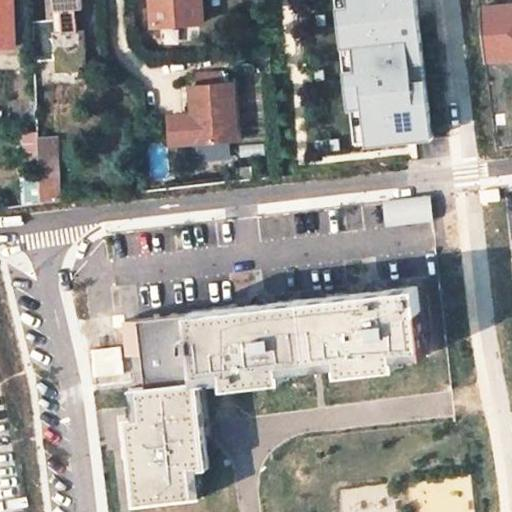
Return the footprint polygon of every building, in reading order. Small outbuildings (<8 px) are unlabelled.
[(0,0),(0,45),(13,45),(11,0),(0,0)] [(82,0),(51,0),(52,19),(32,20),(34,60),(54,59),(55,67),(87,66),(85,30),(75,30),(74,10),(83,10),(82,0)] [(154,0),(156,24),(204,21),(202,0),(154,0)] [(425,136),(414,0),(338,0),(350,142),(425,136)] [(511,4),(481,8),(487,61),(511,58),(511,4)] [(195,84),(198,140),(238,137),(234,81),(195,84)] [(60,135),(39,136),(40,201),(63,197),(60,135)] [(387,225),(437,222),(435,197),(386,200),(387,225)] [(304,300),(140,319),(144,354),(148,387),(198,382),(197,372),(225,369),(226,378),(227,385),(284,378),(283,371),(282,362),(311,359),(340,355),(341,364),(341,371),(398,365),(397,357),(396,349),(424,346),(417,287),(304,300)] [(124,357),(144,354),(140,319),(121,321),(124,357)] [(396,349),(397,357),(425,354),(424,346),(396,349)] [(340,355),(311,359),(312,368),(341,364),(340,355)] [(282,362),(283,371),(312,368),(311,359),(282,362)] [(197,372),(198,382),(226,378),(225,369),(197,372)] [(208,467),(198,382),(148,387),(139,388),(142,417),(134,418),(127,419),(136,504),(195,497),(192,469),(200,468),(208,467)] [(142,417),(139,388),(131,390),(134,418),(142,417)] [(192,469),(195,497),(204,496),(200,468),(192,469)]
